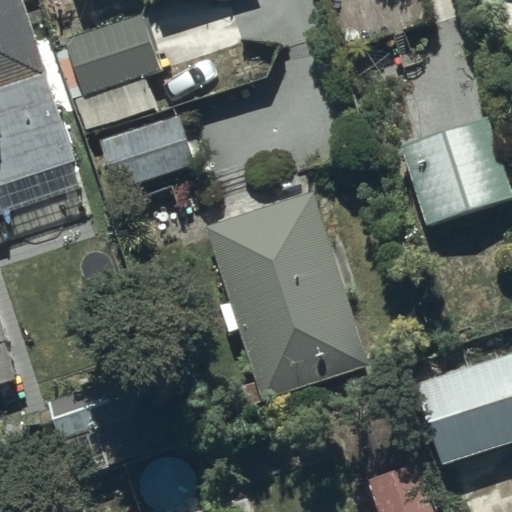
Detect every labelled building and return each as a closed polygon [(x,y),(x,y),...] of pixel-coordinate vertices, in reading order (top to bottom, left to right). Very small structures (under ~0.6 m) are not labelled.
[(0,0),(0,215),(84,186),(18,0),(0,0)] [(132,15),(62,40),(82,95),(72,99),(84,129),(149,105),(140,80),(154,75),(132,15)] [(511,180),(493,119),(397,149),(422,226),(511,197),(511,180)] [(180,120),(97,145),(111,193),(194,168),(180,120)] [(314,192),(207,224),(229,300),(215,304),(225,336),(237,333),(258,405),(368,372),(314,192)] [(0,388),(15,384),(0,330),(0,388)] [(511,446),(511,347),(411,382),(442,471),(511,446)] [(153,381),(49,419),(57,442),(91,430),(105,470),(176,444),(153,381)] [(433,511),(418,462),(366,478),(376,511),(433,511)]
